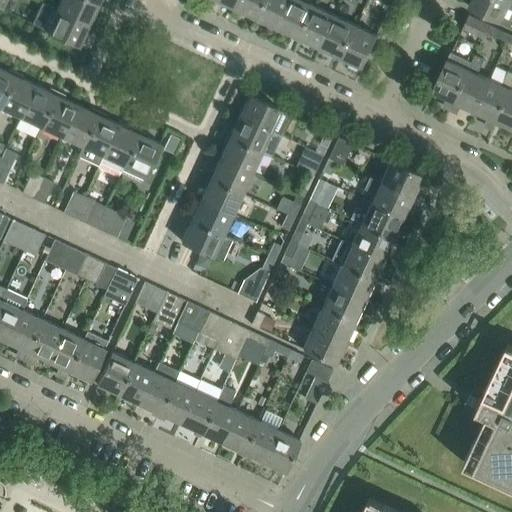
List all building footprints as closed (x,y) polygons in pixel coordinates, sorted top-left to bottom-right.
[(88,24),(98,3),(91,0),(59,0),(56,9),(88,24)] [(217,0),(237,9),(240,0),(217,0)] [(257,18),(266,0),(240,0),(237,9),(257,18)] [(278,28),(290,0),(266,0),(257,18),(278,28)] [(299,38),(314,5),(302,0),(290,0),(278,28),(299,38)] [(501,21),(510,2),(506,0),(471,0),(469,6),(501,21)] [(41,2),(31,23),(78,45),(88,24),(56,9),(41,2)] [(319,47),(334,15),(314,5),(299,38),(319,47)] [(340,57),(355,24),(334,15),(319,47),(340,57)] [(483,37),(486,33),(490,25),(469,15),(463,28),(483,37)] [(361,67),(377,34),(355,24),(340,57),(361,67)] [(507,43),(511,35),(490,25),(486,33),(507,43)] [(473,62),(451,51),(432,91),(446,98),(442,107),(450,111),(473,62)] [(475,111),(490,78),(479,73),(485,58),(476,54),(473,62),(450,111),(457,114),(462,105),(475,111)] [(0,108),(16,75),(0,67),(0,108)] [(511,88),(511,89),(511,87),(511,71),(509,70),(503,84),(490,78),(475,111),(488,118),(484,127),(491,130),(496,121),(511,88)] [(21,117),(36,85),(16,75),(0,108),(21,117)] [(41,127),(56,94),(36,85),(21,117),(41,127)] [(511,88),(511,89),(511,88),(496,121),(511,128),(511,88)] [(62,137),(78,104),(56,94),(41,127),(62,137)] [(280,134),(289,114),(248,94),(238,115),(271,130),(280,134)] [(82,146),(98,114),(78,104),(62,137),(82,146)] [(98,166),(118,123),(98,114),(82,146),(78,156),(98,166)] [(238,115),(228,135),(261,151),(270,155),(280,134),(271,130),(238,115)] [(119,176),(121,172),(139,133),(118,123),(98,166),(119,176)] [(322,155),(332,134),(325,130),(315,151),(322,155)] [(141,181),(159,143),(139,133),(121,172),(141,181)] [(251,172),(261,151),(228,135),(219,156),(251,172)] [(342,164),(352,143),(337,136),(328,157),(335,161),(334,161),(342,164)] [(0,182),(2,183),(12,162),(16,153),(5,148),(1,157),(0,158),(0,182)] [(242,192),(251,172),(219,156),(209,177),(242,192)] [(328,174),(334,161),(335,161),(328,157),(321,171),(328,174)] [(311,160),(305,172),(312,176),(318,163),(311,160)] [(422,175),(418,174),(389,160),(379,182),(412,197),(421,201),(424,194),(415,189),(422,175)] [(32,198),(42,177),(31,172),(21,192),(32,198)] [(306,189),(312,176),(305,172),(299,185),(306,189)] [(53,182),(42,177),(32,198),(43,203),(53,182)] [(232,213),(242,192),(209,177),(199,198),(232,213)] [(412,197),(379,182),(369,177),(364,188),(374,193),(369,202),(402,217),(412,197)] [(321,190),(314,186),(308,199),(315,202),(321,190)] [(74,217),(84,196),(73,191),(63,212),(74,217)] [(95,227),(100,216),(89,211),(94,201),(84,196),(74,217),(95,227)] [(222,233),(232,213),(199,198),(190,218),(222,233)] [(309,215),(315,202),(308,199),(299,219),(306,222),(309,215)] [(293,217),(299,204),(292,201),(286,214),(293,217)] [(392,238),(402,217),(369,202),(365,211),(355,206),(350,218),(360,223),(392,238)] [(115,236),(125,215),(105,206),(100,216),(95,227),(115,236)] [(0,236),(9,218),(0,213),(0,236)] [(287,230),(293,217),(286,214),(280,226),(287,230)] [(232,238),(222,233),(190,218),(179,240),(221,260),(232,238)] [(23,250),(33,229),(12,219),(2,240),(23,250)] [(302,230),(306,222),(299,219),(289,240),(296,244),(302,230)] [(392,238),(360,223),(350,243),(383,259),(392,238)] [(34,255),(44,234),(33,229),(23,250),(34,255)] [(383,259),(350,243),(341,238),(331,260),(340,264),(373,280),(383,259)] [(64,269),(74,248),(54,239),(44,259),(53,264),(64,269)] [(290,256),(296,244),(289,240),(283,253),(290,256)] [(274,258),(280,245),(273,242),(267,255),(274,258)] [(85,279),(95,258),(74,248),(64,269),(75,274),(85,279)] [(308,271),(310,252),(293,251),(292,270),(308,271)] [(268,271),(274,258),(267,255),(260,268),(268,271)] [(106,288),(115,267),(95,258),(85,279),(94,283),(106,288)] [(363,300),(373,280),(340,264),(331,285),(363,300)] [(126,298),(136,277),(115,267),(106,288),(126,298)] [(282,273),(275,269),(269,282),(276,286),(282,273)] [(156,312),(165,291),(145,281),(135,302),(156,312)] [(270,298),(276,286),(269,282),(263,295),(270,298)] [(353,322),(363,300),(331,285),(321,306),(353,322)] [(5,288),(0,299),(0,338),(6,341),(21,309),(27,297),(5,288)] [(169,328),(182,299),(165,291),(156,312),(152,320),(169,328)] [(197,331),(206,310),(186,301),(176,322),(185,326),(197,331)] [(344,342),(353,322),(321,306),(312,326),(344,342)] [(23,358),(41,318),(21,309),(6,341),(18,347),(15,354),(23,358)] [(217,341),(227,320),(217,315),(206,310),(197,331),(217,341)] [(263,314),(256,311),(250,324),(257,327),(263,314)] [(46,360),(62,328),(41,318),(23,358),(22,360),(29,363),(33,361),(36,356),(46,360)] [(244,337),(248,329),(227,320),(217,341),(214,348),(235,358),(244,337)] [(344,342),(312,326),(301,348),(334,363),(344,342)] [(83,338),(62,328),(46,360),(58,366),(56,371),(57,376),(64,380),(68,371),(83,338)] [(257,343),(261,335),(248,329),(244,337),(257,343)] [(68,371),(89,380),(108,340),(87,331),(83,338),(68,371)] [(286,356),(289,349),(270,340),(264,353),(272,357),(274,351),(286,356)] [(511,345),(507,343),(484,393),(474,388),(466,405),(476,410),(487,415),(464,463),(511,486),(511,345)] [(298,362),(302,355),(289,349),(286,356),(298,362)] [(118,394),(133,361),(112,351),(96,384),(118,394)] [(315,403),(331,369),(311,359),(305,371),(314,375),(304,398),(315,403)] [(138,403),(153,371),(133,361),(118,394),(138,403)] [(159,413),(174,381),(178,370),(158,361),(154,371),(153,371),(138,403),(159,413)] [(180,423),(195,390),(194,390),(200,379),(180,370),(175,381),(174,381),(159,413),(180,423)] [(215,400),(217,400),(221,388),(201,379),(196,391),(195,390),(180,423),(200,432),(215,400)] [(236,410),(217,400),(215,400),(200,432),(221,442),(236,410)] [(242,452),(257,419),(236,410),(221,442),(242,452)] [(262,461),(277,429),(257,419),(242,452),(262,461)] [(284,471),(299,439),(277,429),(262,461),(284,471)] [(402,511),(369,497),(361,511),(402,511)]
